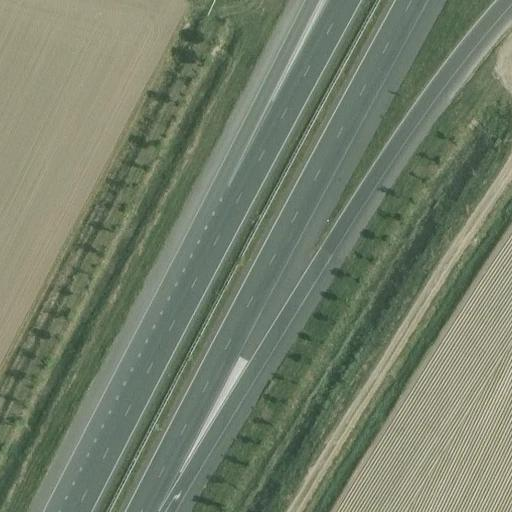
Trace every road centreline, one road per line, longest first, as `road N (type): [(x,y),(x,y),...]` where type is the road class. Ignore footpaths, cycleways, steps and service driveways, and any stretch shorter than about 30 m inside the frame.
road 1 (motorway): [(144,509),(252,369),(410,121),(507,0)]
road 2 (motorway): [(144,509),(412,0)]
road 3 (track): [(297,511),(511,167)]
road 4 (motorway): [(235,203),(76,511)]
road 5 (motorway): [(347,0),(235,203)]
road 6 (motorway): [(312,0),(235,203)]
